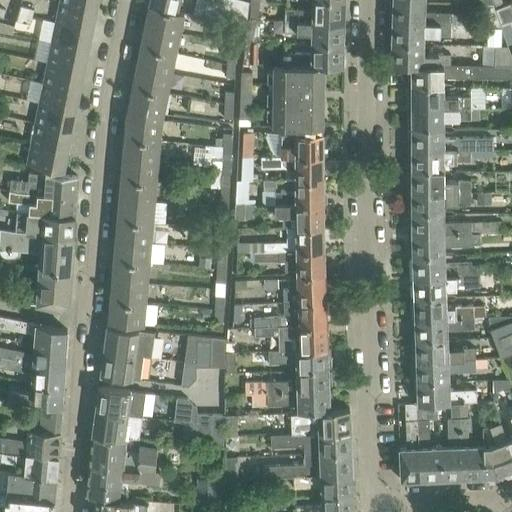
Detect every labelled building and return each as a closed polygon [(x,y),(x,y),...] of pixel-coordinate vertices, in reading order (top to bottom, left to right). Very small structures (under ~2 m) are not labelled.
[(59,0),(55,21),(92,28),(96,8),(59,0)] [(149,0),(148,3),(176,9),(178,0),(149,0)] [(204,0),(201,13),(210,15),(213,0),(204,0)] [(213,0),(210,15),(222,17),(226,0),(213,0)] [(226,0),(222,17),(225,18),(234,19),(238,0),(226,0)] [(249,1),(246,0),(238,0),(234,19),(236,20),(239,20),(245,21),(249,1)] [(250,0),(248,19),(258,19),(259,0),(250,0)] [(285,6),(284,21),(344,23),(344,14),(344,3),(344,2),(344,0),(312,0),(312,7),(285,6)] [(392,1),(392,22),(450,25),(451,14),(424,12),(425,2),(392,1)] [(501,25),(511,21),(511,1),(503,5),(495,8),(501,25)] [(186,11),(176,9),(148,3),(144,23),(181,31),(186,11)] [(501,25),(495,8),(493,4),(483,3),(482,25),(486,25),(500,25),(501,25)] [(20,4),(18,12),(32,16),(34,8),(20,4)] [(18,12),(16,20),(30,23),(32,16),(18,12)] [(234,19),(225,18),(226,37),(236,36),(236,20),(234,19)] [(246,41),(245,42),(257,42),(257,39),(259,39),(260,20),(258,19),(248,19),(248,22),(246,35),(246,41)] [(0,31),(11,33),(12,23),(0,20),(0,31)] [(88,48),(92,28),(55,21),(51,41),(88,48)] [(343,29),(344,23),(284,21),(283,31),(311,32),(311,35),(311,42),(343,42),(343,40),(343,29)] [(507,43),(511,41),(511,21),(501,25),(507,43)] [(392,22),(391,45),(423,46),(423,32),(450,33),(450,25),(392,22)] [(144,23),(140,44),(177,51),(181,31),(144,23)] [(500,25),(486,25),(486,45),(495,45),(500,45),(500,25)] [(51,41),(47,61),(84,69),(88,48),(51,41)] [(256,63),(257,42),(245,42),(243,62),(256,63)] [(343,45),(343,42),(311,42),(311,44),(310,54),(285,54),(285,64),(323,64),(343,65),(343,45)] [(172,72),(177,51),(140,44),(136,64),(172,72)] [(391,45),(391,65),(411,65),(450,65),(451,51),(438,51),(438,49),(423,49),(423,46),(391,45)] [(495,45),(495,65),(511,64),(511,58),(508,47),(507,45),(500,45),(495,45)] [(228,50),(227,64),(236,64),(237,51),(228,50)] [(80,89),(84,69),(47,61),(42,81),(80,89)] [(136,64),(132,85),(168,92),(172,72),(136,64)] [(236,64),(227,64),(226,77),(236,78),(236,64)] [(273,64),(273,84),(323,85),(323,64),(285,64),(273,64)] [(411,70),(408,74),(408,84),(411,84),(411,85),(444,85),(444,76),(471,76),(511,75),(511,64),(495,65),(450,65),(411,65),(411,70)] [(251,73),(242,73),(241,83),(251,83),(251,73)] [(42,81),(38,102),(76,109),(80,89),(42,81)] [(250,105),(251,83),(241,83),(240,105),(250,105)] [(273,84),(273,105),(323,105),(323,85),(273,84)] [(488,102),(489,85),(475,84),(474,101),(488,102)] [(128,105),(127,110),(163,116),(163,113),(168,92),(132,85),(128,105)] [(411,87),(408,87),(408,97),(411,100),(411,107),(470,107),(470,95),(444,95),(444,87),(444,85),(411,85),(411,87)] [(511,87),(503,87),(503,106),(511,106),(511,87)] [(226,91),(225,104),(234,104),(235,92),(226,91)] [(72,129),(76,109),(38,102),(34,122),(72,129)] [(234,104),(225,104),(224,117),(234,117),(234,104)] [(240,105),(239,123),(249,123),(250,105),(240,105)] [(323,126),(323,105),(273,105),(273,125),(323,126)] [(480,107),(470,107),(411,107),(411,113),(408,116),(408,126),(411,126),(444,126),(444,118),(480,118),(480,107)] [(161,139),(163,119),(163,116),(127,110),(126,115),(125,115),(124,136),(161,139)] [(34,122),(30,142),(67,150),(72,129),(34,122)] [(411,142),(411,149),(447,149),(494,149),(494,135),(444,135),(444,129),(444,126),(411,126),(411,130),(408,130),(408,139),(411,142)] [(295,132),(280,132),(280,154),(280,155),(323,155),(322,132),(295,132)] [(223,133),(223,146),(232,146),(233,133),(223,133)] [(243,133),(242,155),(252,155),(253,145),(253,136),(253,133),(243,133)] [(124,136),(122,156),(159,159),(161,139),(124,136)] [(63,170),(67,150),(30,142),(26,162),(63,170)] [(232,146),(223,146),(222,159),(231,159),(232,146)] [(494,149),(447,149),(411,149),(411,155),(408,158),(408,168),(411,168),(444,168),(444,161),(470,161),(470,156),(495,156),(495,149),(494,149)] [(242,155),(241,179),(249,180),(251,180),(252,155),(242,155)] [(280,155),(260,155),(260,166),(287,166),(287,179),(295,179),(323,179),(323,155),(280,155)] [(122,156),(120,176),(157,180),(159,159),(122,156)] [(411,192),(447,192),(470,192),(470,180),(444,180),(444,168),(411,168),(411,172),(408,172),(408,181),(411,184),(411,192)] [(12,177),(11,192),(18,194),(44,196),(44,193),(77,196),(78,175),(30,172),(29,179),(12,177)] [(230,186),(231,174),(221,173),(221,185),(230,186)] [(120,176),(118,197),(155,200),(157,180),(120,176)] [(237,179),(236,201),(245,201),(255,201),(256,197),(249,196),(249,180),(241,179),(237,179)] [(295,190),(275,190),(275,201),(323,201),(323,179),(295,179),(295,190)] [(221,185),(220,193),(220,198),(229,198),(230,186),(221,185)] [(262,201),(273,201),(275,201),(275,190),(275,189),(262,189),(262,201)] [(11,192),(10,202),(18,202),(17,211),(19,211),(75,215),(77,196),(44,193),(44,196),(18,194),(11,192)] [(470,192),(447,192),(411,192),(411,197),(408,200),(408,210),(411,210),(411,209),(443,209),(444,203),(470,203),(470,192)] [(477,203),(477,204),(492,204),(491,202),(491,192),(477,192),(477,203)] [(118,197),(117,217),(153,220),(155,200),(118,197)] [(244,219),(244,201),(236,201),(235,219),(244,219)] [(323,201),(275,201),(273,201),(273,214),(281,214),(282,227),(286,227),(286,225),(324,225),(323,201)] [(408,224),(411,228),(411,233),(471,232),(470,221),(443,222),(443,209),(411,209),(411,210),(411,214),(408,214),(408,224)] [(74,235),(75,215),(19,211),(17,231),(74,235)] [(219,213),(218,227),(228,227),(228,214),(219,213)] [(151,241),(153,220),(117,217),(115,238),(151,241)] [(500,221),(479,221),(479,232),(500,231),(500,221)] [(324,248),(324,225),(286,225),(286,227),(287,237),(287,241),(238,241),(238,248),(287,248),(324,248)] [(197,226),(196,240),(227,241),(228,227),(218,227),(197,226)] [(0,227),(0,247),(40,250),(38,270),(63,272),(63,273),(71,273),(72,253),(74,235),(17,231),(15,231),(0,227)] [(409,254),(412,253),(444,253),(444,245),(471,245),(471,243),(480,243),(479,232),(471,232),(411,233),(411,240),(408,243),(409,254)] [(115,238),(113,258),(149,261),(151,241),(115,238)] [(324,248),(287,248),(238,248),(238,251),(253,251),(253,260),(277,260),(277,261),(285,261),(286,273),(295,273),(324,273),(324,248)] [(412,257),(409,257),(409,267),(412,270),(413,276),(472,274),(480,273),(500,273),(499,262),(479,263),(479,265),(471,266),(471,263),(444,263),(444,256),(444,253),(412,253),(412,257)] [(217,255),(216,268),(225,268),(226,255),(217,255)] [(199,257),(198,265),(209,267),(210,258),(199,257)] [(147,281),(149,261),(113,258),(111,278),(147,281)] [(216,281),(225,281),(225,268),(216,268),(216,281)] [(37,292),(36,302),(56,306),(60,307),(69,302),(69,293),(71,273),(63,273),(63,272),(38,270),(37,292)] [(282,300),(296,300),(325,300),(324,277),(324,273),(295,273),(295,277),(286,277),(287,289),(282,290),(282,300)] [(413,282),(410,285),(410,296),(413,295),(446,294),(445,287),(480,286),(480,273),(472,274),(413,276),(413,282)] [(235,278),(234,287),(247,287),(247,277),(235,278)] [(279,277),(264,277),(264,288),(279,287),(279,277)] [(111,278),(109,299),(145,302),(147,281),(111,278)] [(446,304),(446,294),(413,296),(413,299),(410,299),(411,309),(414,312),(414,318),(447,317),(473,316),(486,316),(486,303),(446,304)] [(215,295),(214,309),(223,309),(224,295),(215,295)] [(142,323),(145,302),(109,299),(107,320),(142,323)] [(326,323),(325,300),(296,300),(282,300),(283,313),(278,313),(278,317),(254,317),(254,325),(326,323)] [(234,301),(233,319),(242,319),(242,301),(234,301)] [(223,309),(214,309),(213,323),(223,323),(223,309)] [(491,329),(511,320),(511,314),(489,316),(491,329)] [(0,324),(35,332),(34,345),(65,351),(67,329),(51,326),(0,315),(0,324)] [(473,316),(447,317),(414,318),(414,324),(411,327),(412,338),(415,337),(447,336),(446,328),(473,327),(473,316)] [(511,320),(491,329),(493,335),(496,343),(501,355),(511,350),(511,320)] [(326,323),(254,325),(255,335),(279,335),(279,348),(327,347),(326,323)] [(104,349),(106,349),(151,356),(154,331),(107,325),(104,349)] [(189,333),(185,360),(196,361),(197,339),(211,341),(210,366),(225,366),(225,363),(224,351),(226,337),(211,336),(189,333)] [(474,346),(447,347),(447,336),(415,337),(415,341),(412,341),(412,351),(415,354),(416,360),(475,358),(474,346)] [(185,360),(182,384),(188,385),(196,377),(196,366),(210,366),(211,341),(197,339),(196,361),(185,360)] [(0,345),(0,355),(64,369),(65,351),(34,345),(34,352),(0,345)] [(279,348),(268,349),(268,362),(294,361),(295,368),(328,367),(331,367),(331,357),(328,354),(327,347),(279,348)] [(104,349),(103,355),(100,373),(140,379),(143,355),(151,356),(106,349),(104,349)] [(0,355),(0,365),(32,372),(32,381),(63,387),(64,369),(0,355)] [(416,366),(413,370),(413,380),(416,380),(448,379),(448,370),(475,369),(475,367),(487,366),(487,357),(475,358),(416,360),(416,366)] [(236,363),(225,363),(225,366),(225,371),(236,371),(236,363)] [(295,378),(245,379),(245,391),(329,388),(328,367),(295,368),(295,378)] [(492,378),(492,388),(492,393),(511,385),(509,377),(492,378)] [(416,383),(413,383),(414,393),(417,396),(417,402),(436,401),(451,401),(458,401),(476,400),(476,388),(449,389),(448,379),(416,380),(416,383)] [(61,407),(63,387),(32,381),(31,390),(20,389),(21,386),(9,384),(9,388),(0,386),(0,396),(42,403),(61,407)] [(96,403),(95,409),(98,409),(127,413),(141,415),(143,391),(99,385),(96,403)] [(329,388),(245,391),(245,393),(252,392),(252,405),(297,403),(297,409),(332,408),(332,399),(329,396),(329,388)] [(187,397),(175,395),(172,419),(185,421),(195,423),(196,413),(196,406),(187,397)] [(492,400),(478,400),(478,410),(495,409),(492,400)] [(436,477),(439,477),(438,445),(430,445),(429,416),(437,416),(436,401),(417,402),(416,402),(419,478),(428,478),(436,477)] [(445,477),(447,477),(453,477),(461,476),(459,417),(458,401),(451,401),(451,416),(447,416),(448,445),(438,445),(439,477),(445,477)] [(400,479),(419,478),(416,402),(405,402),(406,446),(399,447),(400,468),(400,479)] [(0,450),(3,451),(24,454),(24,453),(58,456),(60,431),(59,431),(61,407),(42,403),(39,430),(27,429),(26,439),(0,436),(0,450)] [(297,414),(290,414),(291,433),(350,431),(349,412),(349,407),(332,408),(297,409),(297,414)] [(94,415),(92,433),(93,433),(93,434),(124,437),(124,438),(126,438),(138,437),(141,415),(127,413),(98,409),(95,409),(94,415)] [(195,438),(209,439),(210,413),(196,413),(195,423),(195,436),(195,438)] [(223,445),(224,413),(210,413),(209,439),(209,444),(223,445)] [(236,435),(236,415),(225,414),(224,436),(236,435)] [(471,417),(459,417),(461,476),(481,475),(484,475),(483,444),(472,444),(471,417)] [(484,444),(483,444),(484,475),(496,475),(511,468),(511,452),(505,436),(499,418),(486,423),(493,440),(484,444)] [(185,421),(184,436),(195,436),(195,423),(185,421)] [(350,431),(291,433),(272,434),(272,446),(303,445),(303,451),(319,451),(351,449),(350,431)] [(92,435),(89,462),(123,465),(126,438),(124,438),(124,437),(93,434),(93,435),(92,435)] [(140,445),(138,458),(156,461),(157,446),(140,445)] [(351,449),(319,451),(303,451),(304,463),(292,464),(264,465),(264,467),(265,476),(293,475),(352,472),(351,449)] [(0,450),(0,469),(22,471),(22,473),(56,476),(58,456),(24,453),(24,454),(3,451),(0,450)] [(87,481),(86,494),(96,495),(121,497),(126,498),(128,479),(154,481),(155,469),(156,461),(138,458),(137,466),(123,465),(89,462),(89,468),(87,481)] [(264,467),(253,467),(253,477),(265,476),(264,467)] [(0,493),(21,496),(54,499),(56,476),(22,473),(22,471),(0,469),(0,493)] [(321,485),(321,495),(353,494),(352,472),(293,475),(293,487),(321,485)] [(224,495),(224,479),(224,478),(205,477),(204,505),(210,506),(224,507),(224,499),(224,495)] [(224,495),(224,499),(236,498),(235,485),(232,485),(232,478),(224,479),(224,495)] [(0,503),(5,504),(5,511),(4,511),(52,511),(54,499),(21,496),(0,493),(0,503)] [(353,511),(353,494),(321,495),(321,506),(294,507),(294,511),(353,511)] [(96,495),(93,511),(146,511),(148,500),(121,497),(96,495)] [(224,507),(223,511),(240,511),(240,498),(236,498),(224,499),(224,507)]
